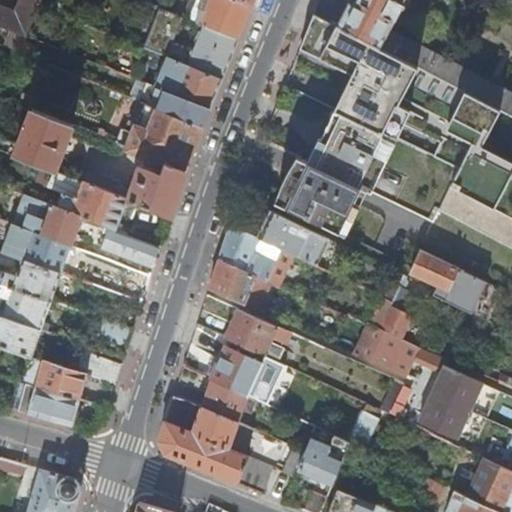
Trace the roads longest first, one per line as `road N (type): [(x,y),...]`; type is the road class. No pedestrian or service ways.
road 1 (residential): [(120,464),(215,162),(281,0)]
road 2 (residential): [(120,464),(238,511)]
road 3 (residential): [(120,464),(0,430)]
